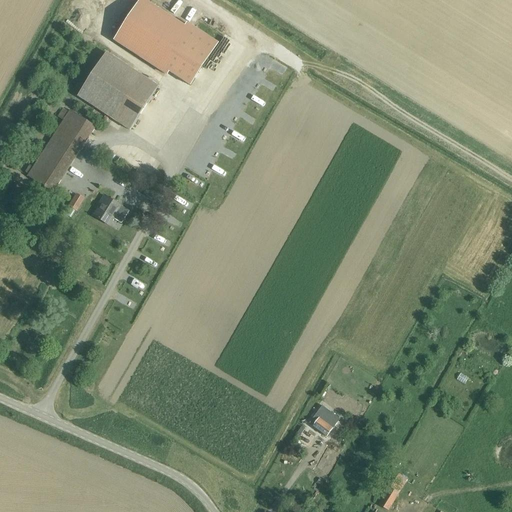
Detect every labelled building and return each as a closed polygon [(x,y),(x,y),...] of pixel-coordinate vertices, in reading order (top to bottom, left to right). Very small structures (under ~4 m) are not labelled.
[(167,71),(191,87),(219,44),(194,27),(191,31),(144,0),(142,0),(115,42),(165,74),(167,71)] [(78,97),(129,130),(157,88),(106,55),(78,97)] [(25,173),(29,175),(28,177),(53,193),(95,127),(70,111),(69,112),(63,109),(58,118),(63,121),(33,168),(30,166),(25,173)] [(115,155),(111,160),(119,166),(123,160),(115,155)] [(69,207),(77,211),(84,199),(77,194),(69,207)] [(93,217),(109,226),(113,219),(121,224),(129,211),(104,196),(97,208),(98,209),(93,217)] [(312,427),(327,437),(340,419),(335,415),(331,421),(329,420),(326,424),(321,421),(323,418),(317,413),(309,424),(313,426),(312,427)] [(327,447),(314,469),(328,477),(341,455),(327,447)] [(380,507),(388,511),(389,511),(408,481),(399,475),(380,507)]
